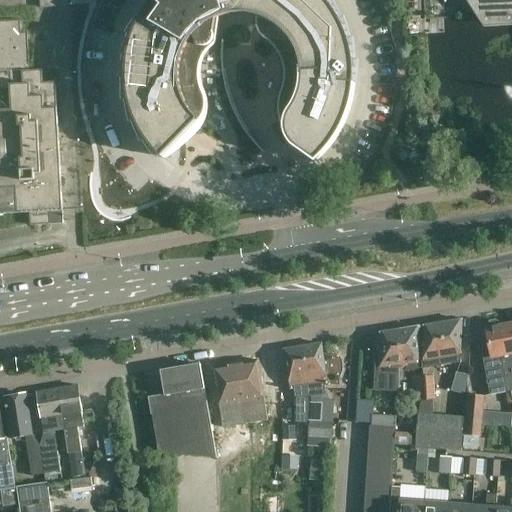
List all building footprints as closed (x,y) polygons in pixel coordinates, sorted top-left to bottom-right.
[(56,0),(40,0),(41,9),(57,8),(56,0)] [(326,0),(154,0),(143,15),(135,33),(129,52),(127,72),(128,90),(131,107),(137,123),(148,142),(163,159),(187,133),(188,134),(190,134),(191,135),(192,135),(193,134),(195,134),(196,133),(197,133),(198,131),(198,130),(199,129),(199,128),(199,126),(198,125),(198,124),(197,123),(200,120),(202,118),(205,110),(205,102),(203,94),(199,82),(199,65),(202,55),(209,48),(212,45),(213,44),(215,39),(219,18),(222,17),(229,16),(236,15),(244,15),(255,16),(257,16),(257,25),(258,31),(261,36),(266,40),(269,42),(271,44),(274,47),(280,56),(283,65),(284,75),(283,85),(279,95),(277,112),(279,119),(283,129),(285,134),(290,141),(295,146),(302,150),(315,160),(331,145),(344,123),(351,103),(354,84),(354,66),(351,47),(345,30),(337,14),(326,0)] [(511,0),(465,0),(476,16),(484,28),(511,26),(511,0)] [(0,227),(0,228),(0,224),(0,214),(30,213),(31,226),(51,225),(51,212),(63,211),(56,82),(43,83),(42,70),(30,71),(27,33),(21,33),(20,20),(0,21),(0,227)] [(162,206),(170,196),(156,186),(149,197),(162,206)] [(462,361),(463,319),(425,326),(423,368),(424,376),(419,377),(420,401),(435,399),(433,375),(430,375),(428,367),(462,361)] [(489,325),(489,328),(486,328),(492,357),(484,359),(491,396),(510,392),(502,355),(508,354),(503,325),(500,326),(499,323),(496,321),(491,322),(489,325)] [(502,355),(510,392),(511,391),(511,323),(503,325),(508,354),(502,355)] [(418,369),(420,327),(402,330),(399,381),(400,381),(404,380),(404,371),(418,369)] [(400,381),(399,381),(402,330),(382,333),(382,334),(381,334),(380,359),(377,359),(376,390),(397,391),(399,391),(400,381)] [(322,343),(303,347),(308,383),(308,397),(326,395),(325,384),(329,384),(322,343)] [(308,383),(303,347),(284,350),(291,390),(295,389),(296,422),(308,422),(308,397),(308,383)] [(236,364),(243,401),(252,399),(256,425),(257,428),(270,427),(269,423),(280,421),(275,395),(265,396),(259,360),(236,364)] [(202,364),(162,371),(167,400),(151,403),(160,454),(180,456),(218,459),(202,364)] [(233,402),(243,401),(236,364),(214,368),(220,405),(226,446),(240,444),(233,402)] [(78,386),(59,389),(65,430),(64,431),(70,471),(76,470),(81,456),(77,434),(73,435),(72,429),(85,427),(78,386)] [(59,389),(38,393),(45,434),(40,444),(39,443),(44,474),(45,474),(46,483),(59,481),(57,472),(63,471),(56,432),(64,431),(65,430),(59,389)] [(34,476),(44,474),(39,443),(34,436),(27,394),(5,398),(11,439),(27,437),(34,476)] [(481,436),(484,396),(467,395),(463,448),(478,449),(479,436),(481,436)] [(293,401),(282,402),(282,420),(283,420),(283,437),(292,437),(291,420),(294,420),(293,401)] [(309,447),(319,447),(332,448),(333,422),(321,421),(323,403),(312,402),(310,420),(309,447)] [(0,477),(13,476),(11,464),(8,447),(9,447),(8,437),(6,438),(0,406),(0,405),(0,477)] [(463,417),(418,414),(416,448),(460,451),(463,417)] [(374,416),(373,427),(394,428),(395,417),(374,416)] [(394,428),(373,427),(372,427),(371,439),(396,441),(396,432),(396,428),(394,428)] [(396,432),(396,441),(395,445),(411,446),(412,433),(396,432)] [(395,445),(396,441),(371,439),(370,452),(395,453),(395,445)] [(370,452),(370,464),(394,466),(395,453),(370,452)] [(429,456),(418,455),(417,472),(428,473),(429,456)] [(453,457),(447,457),(442,456),(440,473),(452,474),(453,457)] [(477,458),(465,458),(464,475),(475,476),(477,458)] [(500,460),(490,459),(488,477),(499,477),(500,460)] [(393,478),(394,466),(370,464),(369,477),(393,478)] [(392,490),(393,487),(393,478),(369,477),(368,489),(392,490)] [(53,511),(49,484),(49,483),(18,487),(21,511),(53,511)] [(392,503),(392,490),(368,489),(367,501),(392,503)] [(424,511),(425,502),(401,500),(401,493),(392,492),(391,511),(424,511)] [(496,511),(497,507),(496,507),(497,494),(488,494),(487,506),(473,505),(472,511),(496,511)] [(391,511),(392,503),(367,501),(366,511),(391,511)] [(448,511),(449,504),(425,502),(424,511),(448,511)]
